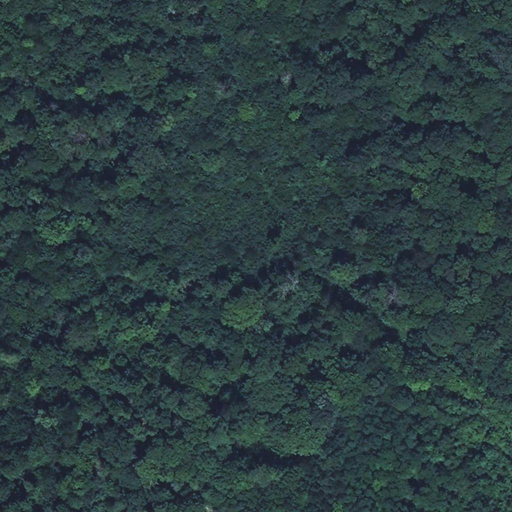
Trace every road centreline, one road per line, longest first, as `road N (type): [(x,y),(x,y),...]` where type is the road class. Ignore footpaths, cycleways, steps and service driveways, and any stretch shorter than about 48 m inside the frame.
road 1 (track): [(208,511),(0,118)]
road 2 (track): [(361,181),(260,0)]
